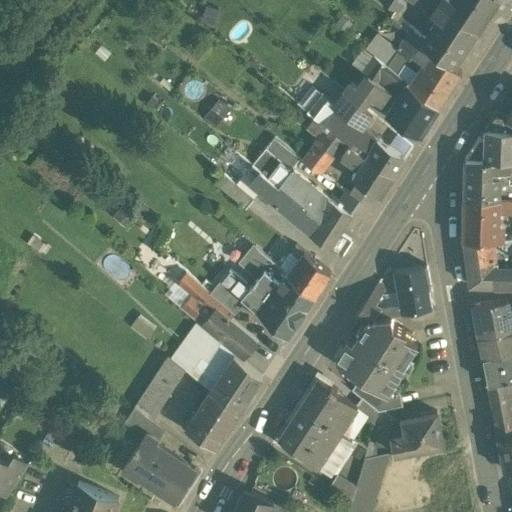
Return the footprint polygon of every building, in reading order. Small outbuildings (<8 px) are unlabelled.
[(440,0),(439,2),(478,28),(485,17),(488,16),(490,13),(491,10),(491,7),(495,0),(440,0)] [(478,28),(439,2),(431,15),(436,19),(423,40),(454,64),(463,50),(466,48),(469,45),(470,42),(471,38),(478,28)] [(422,32),(404,18),(401,22),(411,30),(419,37),(422,32)] [(411,30),(396,50),(408,59),(414,50),(426,60),(412,84),(439,106),(461,70),(454,64),(423,40),(419,37),(411,30)] [(390,57),(386,63),(388,64),(399,73),(408,59),(396,50),(390,57)] [(390,57),(384,52),(381,59),(386,63),(390,57)] [(361,77),(356,85),(369,95),(380,78),(388,64),(386,63),(381,59),(376,55),(361,77)] [(399,73),(388,64),(380,78),(398,93),(407,80),(399,73)] [(361,77),(352,71),(347,79),(356,85),(361,77)] [(398,93),(388,111),(421,133),(439,106),(412,84),(407,80),(398,93)] [(321,92),(311,84),(297,102),(307,109),(321,92)] [(379,135),(365,124),(373,112),(345,90),(336,102),(342,107),(329,124),(345,136),(353,141),(351,143),(366,153),(394,172),(406,155),(379,137),(379,135)] [(321,92),(307,109),(307,110),(328,126),(329,124),(342,107),(336,102),(322,91),(321,92)] [(213,92),(203,106),(221,119),(231,105),(213,92)] [(511,108),(508,115),(498,108),(484,128),(487,128),(511,129),(511,108)] [(328,126),(307,110),(301,118),(321,134),(328,126)] [(345,136),(329,124),(328,126),(321,134),(313,145),(329,157),(345,136)] [(511,129),(487,128),(486,136),(479,136),(466,156),(511,158),(511,129)] [(299,155),(274,134),(262,149),(288,170),(291,167),(299,155)] [(329,157),(313,145),(304,158),(319,170),(329,157)] [(288,170),(262,149),(252,162),(277,182),(279,184),(288,170)] [(394,172),(366,153),(352,174),(381,192),(394,172)] [(511,158),(466,156),(465,172),(500,174),(500,167),(509,168),(510,168),(511,158)] [(277,182),(252,162),(243,172),(261,188),(268,193),(277,182)] [(352,211),(291,167),(288,170),(279,184),(322,219),(339,231),(352,211)] [(254,196),(223,172),(216,181),(247,206),(254,196)] [(261,188),(243,172),(236,181),(254,196),(261,188)] [(500,174),(465,172),(465,196),(499,197),(500,177),(500,174)] [(511,182),(508,182),(503,177),(500,177),(499,197),(511,197),(511,182)] [(279,184),(277,182),(268,193),(313,231),(322,219),(279,184)] [(499,197),(465,196),(464,238),(498,238),(499,211),(499,197)] [(511,197),(499,197),(499,211),(511,211),(511,197)] [(339,231),(322,219),(313,231),(313,232),(330,244),(339,231)] [(351,239),(339,231),(330,244),(342,253),(351,239)] [(464,238),(470,283),(489,284),(489,278),(495,278),(491,252),(511,252),(511,238),(498,238),(464,238)] [(305,249),(296,242),(291,250),(300,257),(305,249)] [(255,245),(241,262),(257,276),(265,268),(281,280),(287,270),(255,245)] [(330,269),(305,249),(300,257),(289,272),(315,293),(330,269)] [(511,252),(491,252),(495,278),(489,278),(489,284),(511,284),(511,252)] [(427,264),(394,269),(401,311),(434,305),(427,264)] [(250,285),(230,267),(222,276),(242,295),(250,285)] [(281,280),(265,268),(257,276),(250,285),(242,295),(246,299),(260,311),(261,310),(273,291),(281,280)] [(289,272),(287,270),(281,280),(273,291),(288,301),(287,304),(301,314),(315,293),(289,272)] [(210,290),(187,271),(178,282),(193,294),(183,308),(203,324),(203,325),(207,320),(205,319),(215,305),(221,310),(226,304),(210,290)] [(242,295),(222,276),(210,290),(226,304),(235,312),(246,299),(242,295)] [(288,301),(273,291),(261,310),(289,333),(301,314),(287,304),(288,301)] [(383,304),(368,297),(357,315),(368,320),(373,319),(372,315),(383,304)] [(507,298),(474,303),(480,336),(511,329),(511,324),(511,320),(507,298)] [(235,312),(226,304),(221,310),(230,317),(235,312)] [(383,304),(372,315),(388,313),(388,306),(383,304)] [(221,310),(215,305),(205,319),(207,320),(219,330),(230,317),(221,310)] [(388,313),(372,315),(373,319),(368,320),(358,336),(358,340),(362,343),(359,346),(348,339),(337,356),(338,361),(360,376),(386,394),(390,387),(404,367),(402,366),(418,343),(404,333),(406,330),(394,322),(392,312),(388,313)] [(257,339),(230,317),(219,330),(246,353),(257,339)] [(198,338),(180,363),(185,368),(192,373),(210,347),(212,349),(220,339),(203,325),(203,324),(194,336),(198,338)] [(511,329),(480,336),(484,356),(511,350),(511,329)] [(511,350),(484,356),(489,383),(511,378),(511,350)] [(234,352),(211,388),(240,410),(262,374),(234,352)] [(168,355),(135,405),(144,412),(152,418),(185,368),(180,363),(168,355)] [(338,388),(320,375),(301,404),(341,430),(356,407),(358,404),(357,404),(337,391),(338,388)] [(386,394),(360,376),(352,388),(362,396),(378,409),(402,405),(399,392),(390,387),(386,394)] [(511,378),(489,383),(498,436),(499,436),(511,434),(511,378)] [(211,388),(187,425),(216,445),(240,410),(211,388)] [(378,409),(362,396),(357,404),(358,404),(356,407),(374,422),(378,409)] [(341,430),(301,404),(278,437),(331,470),(352,438),(341,430)] [(144,412),(135,405),(126,420),(136,427),(144,412)] [(436,410),(403,417),(406,433),(409,450),(443,443),(436,410)] [(144,412),(136,427),(145,433),(147,429),(161,437),(166,428),(152,418),(144,412)] [(161,437),(147,429),(145,433),(124,466),(141,477),(142,475),(177,499),(197,467),(158,441),(161,437)] [(406,433),(390,437),(392,447),(394,453),(409,450),(406,433)] [(511,434),(499,436),(504,468),(511,466),(511,434)] [(374,443),(368,441),(363,460),(375,457),(374,443)] [(28,463),(14,454),(9,462),(10,464),(0,479),(0,487),(8,493),(28,463)] [(375,457),(363,460),(356,485),(351,500),(347,511),(372,511),(387,456),(387,454),(375,457)] [(9,462),(0,456),(0,479),(10,464),(9,462)] [(330,485),(351,500),(356,485),(338,473),(330,485)] [(113,511),(121,496),(80,479),(66,511),(113,511)] [(268,511),(274,500),(251,490),(245,502),(266,511),(268,511)] [(266,511),(245,502),(239,499),(232,511),(266,511)] [(268,511),(281,511),(284,505),(274,500),(268,511)]
